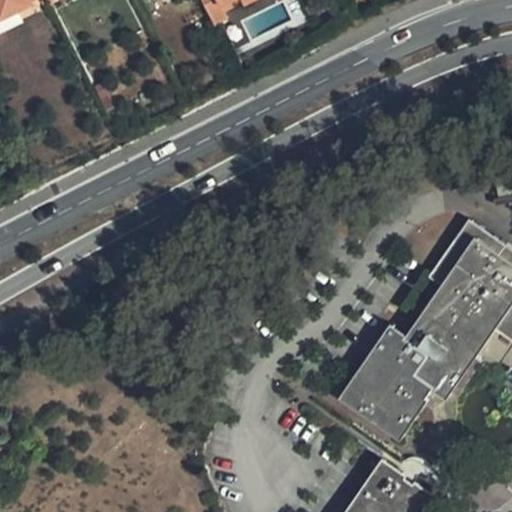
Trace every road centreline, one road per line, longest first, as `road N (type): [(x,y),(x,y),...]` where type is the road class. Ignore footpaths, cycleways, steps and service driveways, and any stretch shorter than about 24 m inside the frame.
road 1 (tertiary): [(0,293),(441,64),(511,43)]
road 2 (tertiary): [(506,8),(422,30),(0,243)]
